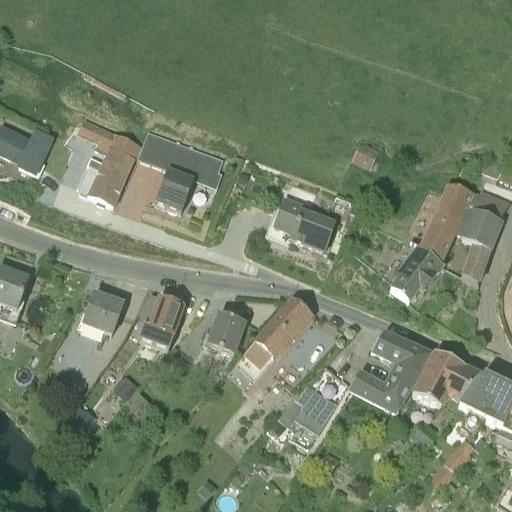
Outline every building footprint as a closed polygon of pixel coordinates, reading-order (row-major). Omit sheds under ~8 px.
[(104,160),(87,202),(97,206),(96,208),(103,211),(104,209),(112,212),(138,150),(114,139),(115,138),(84,123),(77,139),(97,148),(93,155),(104,160)] [(18,172),(38,182),(43,169),(39,167),(51,142),(35,135),(31,142),(1,129),(0,131),(0,159),(10,164),(11,162),(21,166),(18,172)] [(166,175),(154,208),(167,213),(168,216),(174,218),(177,217),(180,218),(198,171),(205,174),(208,166),(150,144),(141,166),(166,175)] [(369,161),(362,158),(355,155),(350,166),(364,172),(369,161)] [(511,172),(504,169),(497,183),(511,189),(511,172)] [(236,186),(243,188),(247,178),(240,176),(236,186)] [(439,267),(464,214),(471,199),(449,189),(419,252),(416,250),(393,276),(399,280),(389,295),(407,309),(417,295),(421,299),(442,271),(439,267)] [(278,201),(270,223),(264,242),(288,251),(290,246),(323,257),(310,219),(312,212),(278,201)] [(456,244),(472,251),(487,258),(499,226),(469,214),(456,244)] [(0,311),(16,317),(27,285),(0,275),(0,311)] [(122,308),(93,298),(82,333),(110,341),(122,308)] [(172,341),(183,312),(157,303),(147,332),(142,330),(136,346),(167,356),(172,341)] [(291,304),(225,384),(250,408),(266,392),(255,381),(271,363),(272,364),(309,319),(291,304)] [(244,328),(217,319),(207,353),(231,362),(244,328)] [(395,415),(428,359),(381,339),(368,359),(396,371),(383,392),(358,380),(349,394),(395,415)] [(53,346),(44,341),(29,369),(38,374),(53,346)] [(292,350),(288,366),(313,373),(317,356),(292,350)] [(477,379),(433,358),(410,401),(440,414),(446,402),(459,410),(477,379)] [(511,395),(477,379),(459,410),(457,412),(467,417),(458,432),(472,441),(483,424),(497,431),(511,406),(511,395)] [(299,429),(317,440),(336,409),(318,398),(323,390),(313,384),(276,424),(291,434),(305,413),(308,415),(299,429)] [(136,420),(151,433),(158,425),(143,412),(147,407),(135,395),(124,408),(136,420)] [(511,406),(497,431),(500,432),(496,440),(511,446),(511,406)] [(86,436),(95,422),(83,414),(66,438),(76,446),(84,435),(86,436)] [(419,429),(408,442),(424,455),(438,437),(427,429),(424,433),(419,429)] [(443,467),(456,477),(468,461),(472,464),(478,457),(461,443),(443,467)] [(337,464),(326,457),(317,472),(328,479),(337,464)] [(455,478),(456,477),(443,467),(428,486),(440,496),(454,478),(455,478)] [(212,495),(205,487),(197,495),(204,503),(212,495)]
